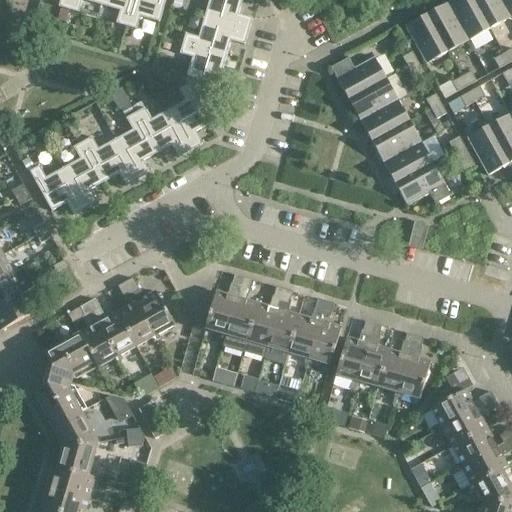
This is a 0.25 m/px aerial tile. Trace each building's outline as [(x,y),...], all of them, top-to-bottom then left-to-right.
[(61,0),(59,8),(69,11),(71,0),(61,0)] [(103,0),(71,0),(69,11),(79,13),(83,1),(102,6),(103,0)] [(103,0),(102,6),(120,12),(117,24),(127,27),(134,0),(103,0)] [(166,0),(134,0),(127,27),(136,30),(140,17),(160,23),(166,0)] [(180,0),(174,0),(172,8),(180,10),(183,1),(180,0)] [(208,0),(209,0),(204,19),(248,32),(252,19),(238,15),(242,0),(208,0)] [(490,30),(473,0),(454,0),(448,4),(469,42),(490,30)] [(511,18),(500,0),(473,0),(490,30),(511,18)] [(511,17),(511,0),(500,0),(511,18),(511,17)] [(469,42),(448,4),(427,15),(448,53),(469,42)] [(61,10),(58,22),(64,24),(68,12),(61,10)] [(448,53),(427,15),(405,27),(426,65),(448,53)] [(248,32),(204,19),(198,39),(186,35),(183,45),(226,57),(231,41),(244,45),(248,32)] [(226,57),(183,45),(180,54),(193,58),(187,78),(231,90),(235,76),(222,73),(226,57)] [(511,49),(503,54),(509,64),(511,62),(511,49)] [(418,63),(412,52),(402,58),(408,68),(418,63)] [(509,64),(503,54),(494,60),(499,70),(509,64)] [(331,69),(349,101),(386,80),(374,58),(354,69),(348,59),(331,69)] [(423,72),(418,63),(408,68),(413,78),(423,72)] [(511,82),(511,69),(502,75),(508,85),(511,82)] [(471,72),(461,78),(467,88),(477,82),(471,72)] [(467,88),(461,78),(452,83),(457,93),(467,88)] [(398,101),(386,80),(349,101),(360,122),(398,101)] [(210,125),(189,85),(179,90),(185,102),(168,111),(190,151),(202,145),(196,133),(210,125)] [(485,97),(480,87),(470,93),(475,103),(485,97)] [(475,103),(470,93),(460,98),(466,108),(475,103)] [(441,105),(436,95),(426,101),(431,110),(441,105)] [(410,122),(398,101),(360,122),(372,143),(410,122)] [(129,105),(121,110),(126,119),(134,114),(129,105)] [(446,114),(441,105),(431,110),(436,120),(446,114)] [(144,109),(135,114),(157,154),(172,146),(178,158),(190,151),(168,111),(151,121),(144,109)] [(157,154),(135,114),(126,119),(133,130),(115,140),(138,181),(150,174),(143,162),(157,154)] [(511,161),(511,119),(509,114),(488,126),(509,163),(511,161)] [(421,143),(410,122),(372,143),(384,164),(421,143)] [(509,163),(488,126),(466,138),(487,176),(509,163)] [(91,138),(82,143),(104,183),(119,175),(126,187),(138,181),(115,140),(98,149),(91,138)] [(464,147),(459,138),(449,144),(454,153),(464,147)] [(104,183),(82,143),(74,148),(80,159),(63,169),(85,210),(97,203),(90,191),(104,183)] [(433,164),(421,143),(384,164),(395,185),(433,164)] [(476,168),(464,147),(454,153),(465,173),(476,168)] [(29,158),(22,162),(28,172),(34,168),(29,158)] [(451,196),(433,164),(395,185),(407,207),(429,195),(435,205),(451,196)] [(39,167),(30,172),(52,212),(66,204),(73,216),(85,210),(63,169),(46,179),(39,167)] [(27,193),(23,185),(11,192),(16,199),(27,193)] [(31,200),(27,193),(16,199),(20,207),(31,200)] [(48,231),(44,223),(32,230),(36,238),(48,231)] [(415,223),(409,247),(422,251),(429,226),(415,223)] [(53,238),(48,231),(36,238),(41,245),(53,238)] [(0,281),(13,275),(2,256),(0,257),(0,281)] [(69,269),(65,261),(53,268),(57,275),(69,269)] [(73,276),(69,269),(57,275),(61,283),(73,276)] [(0,306),(23,294),(13,275),(0,281),(0,306)] [(243,278),(235,276),(229,297),(215,293),(205,330),(222,335),(221,340),(225,341),(243,278)] [(251,281),(243,278),(225,341),(223,348),(243,353),(247,342),(257,306),(245,302),(251,281)] [(139,291),(133,279),(125,283),(132,295),(139,291)] [(132,295),(125,283),(118,287),(124,299),(132,295)] [(284,290),(276,288),(270,309),(257,306),(247,342),(243,353),(264,359),(266,352),(278,312),(281,303),(284,290)] [(292,292),(284,290),(281,303),(289,305),(292,292)] [(156,293),(136,304),(157,341),(160,339),(158,335),(174,326),(156,293)] [(34,314),(23,294),(0,306),(0,330),(1,332),(34,314)] [(102,311),(95,300),(87,304),(94,316),(102,311)] [(326,302),(318,300),(314,313),(322,315),(326,302)] [(334,305),(326,302),(322,315),(330,317),(334,305)] [(94,316),(87,304),(80,308),(86,320),(94,316)] [(157,341),(136,304),(117,314),(136,348),(152,339),(154,343),(157,341)] [(299,318),(278,312),(266,352),(270,353),(271,349),(288,354),(299,318)] [(136,348),(117,314),(99,325),(119,362),(123,360),(121,356),(136,348)] [(320,324),(299,318),(288,354),(305,359),(304,363),(308,364),(320,324)] [(359,343),(346,339),(336,376),(337,376),(334,386),(354,392),(356,387),(374,325),(365,322),(359,343)] [(341,330),(320,324),(308,364),(311,365),(313,361),(331,366),(341,330)] [(119,362),(99,325),(79,336),(95,363),(94,363),(98,369),(114,360),(116,364),(119,362)] [(382,327),(374,325),(356,387),(359,388),(361,383),(378,388),(388,351),(376,348),(382,327)] [(401,355),(388,351),(378,388),(395,393),(393,398),(397,399),(415,337),(407,334),(401,355)] [(95,363),(79,336),(44,355),(53,369),(52,370),(51,372),(52,374),(51,381),(49,382),(48,384),(49,385),(34,393),(53,428),(81,413),(71,394),(76,391),(74,388),(76,380),(79,379),(76,373),(94,363),(95,363)] [(424,339),(415,337),(397,399),(401,400),(402,395),(420,400),(431,363),(417,359),(424,339)] [(136,387),(142,398),(157,390),(151,379),(136,387)] [(279,386),(275,400),(294,405),(298,392),(279,386)] [(436,428),(438,431),(476,411),(465,391),(431,410),(440,425),(436,428)] [(490,392),(482,397),(478,399),(483,407),(495,400),(490,392)] [(124,401),(110,397),(117,409),(126,404),(124,401)] [(499,408),(495,400),(483,407),(487,414),(499,408)] [(155,411),(150,404),(138,410),(143,418),(155,411)] [(91,408),(81,413),(53,428),(64,447),(98,443),(91,431),(97,427),(96,416),(91,408)] [(159,419),(155,411),(143,418),(147,425),(159,419)] [(486,430),(476,411),(438,431),(440,434),(444,432),(453,447),(486,430)] [(351,418),(348,429),(364,434),(368,423),(351,418)] [(163,426),(159,419),(147,425),(151,433),(163,426)] [(368,423),(364,434),(385,440),(388,427),(368,421),(368,423)] [(167,433),(163,426),(151,433),(155,440),(167,433)] [(145,438),(140,430),(127,431),(128,440),(145,438)] [(497,448),(486,430),(453,447),(461,464),(457,466),(459,469),(497,448)] [(511,431),(511,430),(503,435),(500,437),(503,444),(511,439),(511,431)] [(142,446),(145,438),(128,440),(129,448),(142,446)] [(511,449),(511,439),(503,444),(508,452),(511,449)] [(88,476),(98,443),(64,447),(58,468),(87,477),(88,476)] [(507,468),(497,448),(459,469),(460,472),(451,477),(460,493),(473,486),(501,470),(501,471),(507,468)] [(58,468),(53,466),(47,488),(88,500),(94,478),(88,476),(87,477),(58,468)] [(501,470),(473,486),(484,505),(511,501),(511,490),(501,471),(501,470)] [(426,474),(415,479),(421,489),(431,483),(426,474)] [(84,511),(88,500),(47,488),(41,509),(53,511),(84,511)] [(434,492),(425,497),(431,508),(441,503),(434,492)] [(122,501),(120,509),(130,511),(133,511),(136,504),(122,501)] [(511,511),(511,501),(484,505),(481,511),(511,511)]
